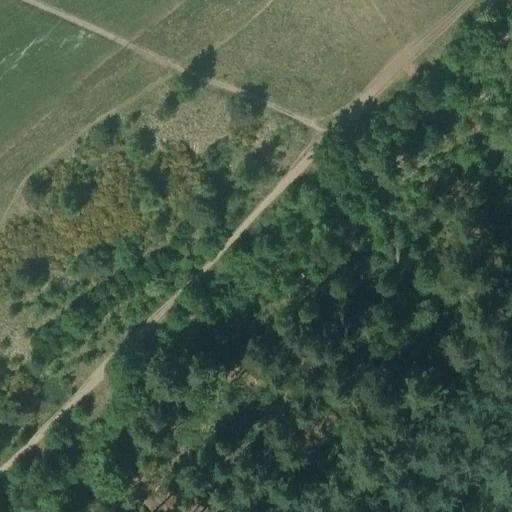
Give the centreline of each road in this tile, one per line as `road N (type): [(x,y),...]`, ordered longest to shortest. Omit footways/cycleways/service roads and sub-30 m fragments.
road 1 (unknown): [(0,502),(344,147)]
road 2 (track): [(25,0),(344,147)]
road 3 (unknown): [(344,147),(488,0)]
